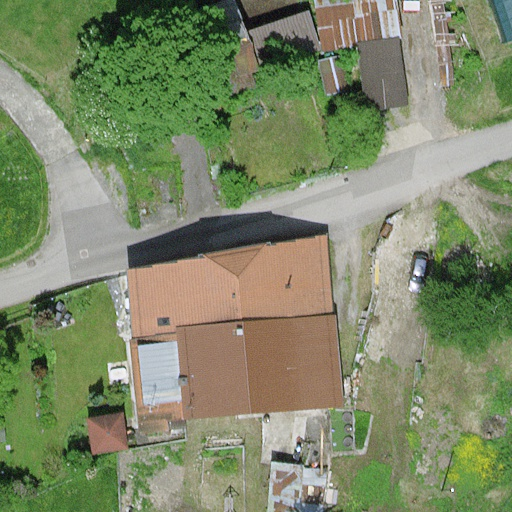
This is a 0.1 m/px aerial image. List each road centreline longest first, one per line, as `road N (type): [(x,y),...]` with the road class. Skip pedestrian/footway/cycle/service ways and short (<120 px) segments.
road 1 (unclassified): [(0,287),(78,254),(400,180),(511,141)]
road 2 (track): [(78,254),(45,128),(0,96)]
